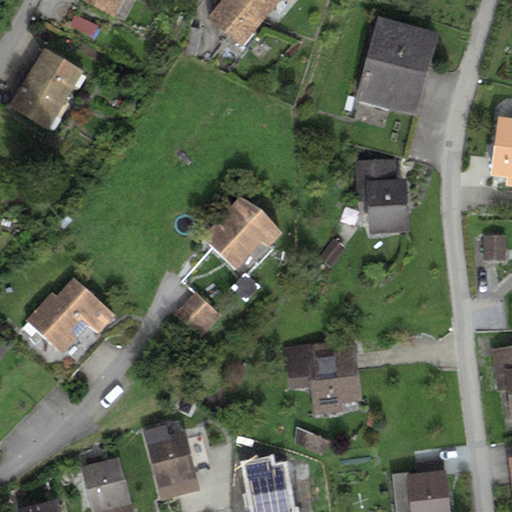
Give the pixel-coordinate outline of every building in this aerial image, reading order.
[(122,0),(80,0),(112,18),(122,0)] [(237,0),(221,0),(206,18),(240,47),(262,21),(237,0)] [(237,0),(262,21),(280,0),(284,0),(285,0),(237,0)] [(91,37),(97,26),(75,16),(70,27),(91,37)] [(438,32),(377,17),(356,101),(417,116),(438,32)] [(196,57),(202,30),(187,27),(182,54),(196,57)] [(42,48),(8,106),(49,130),(83,72),(42,48)] [(511,118),(497,116),(490,176),(506,178),(505,186),(511,186),(511,118)] [(395,159),(355,162),(357,202),(367,202),(370,235),(410,233),(407,179),(396,180),(395,159)] [(284,233),(239,193),(200,237),(236,270),(261,242),(269,249),(284,233)] [(506,236),(483,236),(483,261),(506,261),(506,236)] [(344,248),(332,240),(318,260),(329,268),(344,248)] [(259,288),(245,274),(231,289),(245,303),(259,288)] [(116,316),(73,277),(56,296),(52,292),(25,321),(61,354),(89,324),(99,333),(116,316)] [(220,316),(194,293),(174,315),(200,339),(220,316)] [(354,340),(284,348),(289,390),(311,387),(314,416),(344,413),(343,404),(361,402),(354,340)] [(511,347),(491,350),(497,392),(507,391),(511,423),(511,347)] [(166,425),(143,432),(161,501),(200,491),(184,431),(168,435),(166,425)] [(331,442),(297,428),(294,443),(322,455),(331,442)] [(132,511),(117,458),(79,468),(90,511),(132,511)] [(415,473),(391,476),(395,511),(450,511),(445,458),(414,462),(415,473)] [(292,511),(284,466),(244,473),(251,511),(292,511)] [(61,511),(58,498),(15,509),(16,511),(61,511)]
